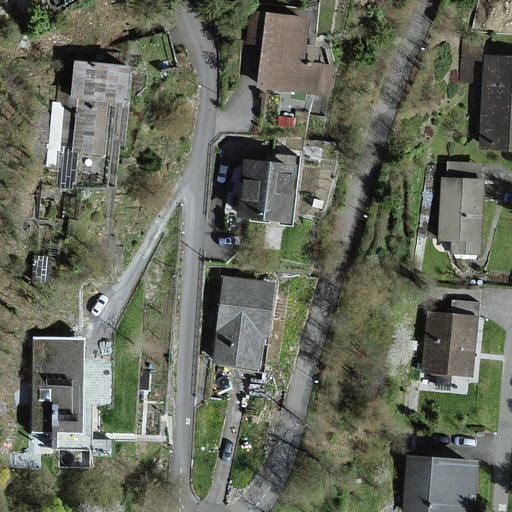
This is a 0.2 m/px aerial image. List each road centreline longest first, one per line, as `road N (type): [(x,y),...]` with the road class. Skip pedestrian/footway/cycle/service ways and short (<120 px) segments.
road 1 (residential): [(430,0),(366,168),(281,460),(251,511)]
road 2 (residential): [(184,511),(178,406),(207,87),(186,0)]
road 3 (residential): [(511,368),(500,511)]
